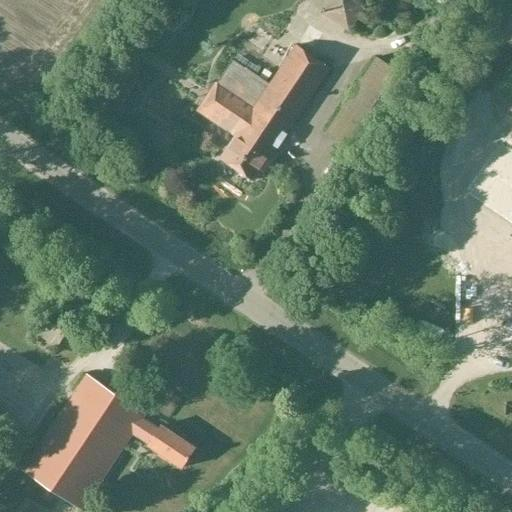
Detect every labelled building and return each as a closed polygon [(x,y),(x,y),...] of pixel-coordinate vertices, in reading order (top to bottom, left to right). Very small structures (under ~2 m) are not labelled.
[(331,0),(322,14),(349,33),(367,6),(358,0),(331,0)] [(255,107),(217,82),(197,112),(235,137),(220,159),(253,182),(329,69),(296,47),(270,85),(255,107)] [(255,107),(270,85),(232,59),(217,81),(217,82),(255,107)] [(367,159),(416,85),(376,59),(327,133),(367,159)] [(424,176),(442,150),(421,136),(404,162),(424,176)] [(511,160),(500,152),(466,202),(508,230),(511,223),(511,160)] [(464,247),(453,229),(435,241),(446,259),(464,247)] [(56,348),(66,334),(45,320),(35,334),(56,348)] [(182,469),(195,449),(161,426),(158,430),(142,419),(144,415),(86,376),(23,471),(81,509),(132,434),(148,445),(148,446),(182,469)] [(298,481),(287,492),(296,502),(308,490),(298,481)] [(270,511),(288,511),(289,510),(276,502),(270,511)]
